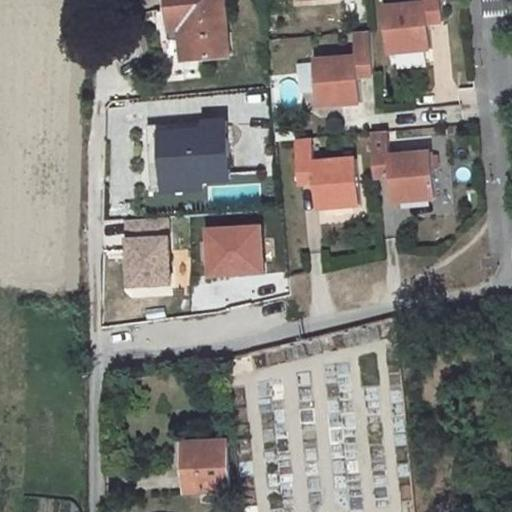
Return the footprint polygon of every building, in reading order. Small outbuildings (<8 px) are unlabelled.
[(223,0),(166,0),(169,27),(180,26),(183,59),(228,55),(223,0)] [(445,21),(443,0),(426,0),(427,5),(385,9),(389,55),(433,51),(430,22),(445,21)] [(372,34),(356,35),(358,60),(316,63),(320,110),(364,106),(361,77),(376,76),(372,34)] [(206,131),(163,133),(167,190),(202,188),(202,180),(230,178),(226,120),(206,121),(206,131)] [(388,134),(372,135),(376,177),(391,176),(394,204),(437,201),(432,155),(390,158),(388,134)] [(312,141),(296,142),(300,184),(314,183),(317,212),(360,208),(356,162),(314,166),(312,141)] [(119,220),(122,289),(169,287),(165,217),(119,220)] [(199,226),(201,279),(260,277),(258,224),(199,226)] [(229,442),(188,443),(189,490),(232,489),(229,442)]
